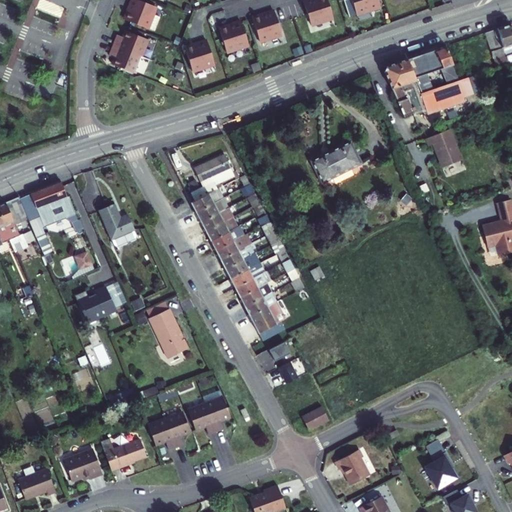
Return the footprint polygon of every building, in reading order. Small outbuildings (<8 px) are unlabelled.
[(139,0),(132,0),(125,19),(147,28),(156,7),(139,0)] [(312,0),(303,3),(311,26),(333,19),(326,0),(312,0)] [(351,0),(356,16),(380,8),(377,0),(351,0)] [(264,16),(252,20),(260,43),(282,36),(274,12),(264,16)] [(230,27),(219,30),(226,53),(248,46),(241,23),(230,27)] [(511,62),(511,29),(510,25),(498,29),(485,33),(497,68),(511,62)] [(123,41),(117,39),(114,46),(142,57),(148,40),(126,31),(124,38),(123,41)] [(185,49),(192,72),(214,65),(207,42),(198,45),(185,49)] [(306,54),(313,51),(311,44),(304,47),(306,54)] [(117,55),(116,59),(113,65),(135,73),(142,57),(114,46),(111,53),(117,55)] [(296,58),(304,55),(301,46),(292,49),(296,58)] [(441,47),(435,50),(442,67),(449,84),(458,81),(459,80),(445,46),(441,47)] [(442,67),(435,50),(407,59),(420,93),(428,91),(422,74),(442,67)] [(425,108),(420,93),(407,59),(392,64),(386,66),(384,72),(404,116),(425,108)] [(253,73),(261,70),(259,62),(251,65),(253,73)] [(184,74),(177,72),(175,78),(182,80),(184,74)] [(459,80),(458,81),(463,97),(480,91),(475,75),(459,80)] [(428,91),(420,93),(425,108),(427,114),(447,107),(448,109),(455,107),(455,105),(465,101),(463,97),(458,81),(449,84),(428,91)] [(449,129),(426,139),(429,146),(433,144),(442,168),(461,160),(449,129)] [(360,163),(350,141),(311,161),(322,182),(360,163)] [(220,184),(235,176),(232,172),(224,155),(194,169),(203,187),(191,193),(195,200),(209,193),(217,189),(215,186),(220,184)] [(250,184),(245,175),(240,178),(244,187),(245,187),(250,184)] [(192,191),(199,187),(195,180),(188,184),(192,191)] [(60,181),(30,193),(36,209),(66,197),(63,188),(60,181)] [(255,194),(250,184),(245,187),(241,189),(244,196),(245,195),(246,198),(247,197),(255,194)] [(420,195),(429,191),(426,184),(417,188),(420,195)] [(217,189),(209,193),(214,203),(223,198),(218,189),(217,189)] [(30,193),(19,197),(28,219),(29,221),(39,217),(36,209),(30,193)] [(196,212),(214,203),(209,193),(195,200),(191,203),(193,207),(196,212)] [(252,207),(253,207),(260,203),(255,194),(247,197),(252,207)] [(406,206),(412,199),(406,194),(400,201),(406,206)] [(19,197),(5,203),(13,222),(14,225),(28,219),(19,197)] [(66,197),(36,209),(39,217),(43,226),(66,218),(75,214),(68,197),(66,197)] [(223,198),(214,203),(219,212),(228,208),(223,198)] [(498,203),(502,221),(511,217),(511,202),(511,199),(498,203)] [(0,227),(13,222),(5,203),(0,205),(0,227)] [(201,222),(219,212),(214,203),(196,212),(198,217),(201,222)] [(260,203),(253,207),(258,216),(265,212),(260,203)] [(111,239),(133,230),(134,229),(127,215),(120,218),(114,204),(98,210),(111,239)] [(228,208),(219,212),(224,222),(233,217),(228,208)] [(206,231),(224,222),(219,212),(201,222),(203,226),(206,231)] [(78,220),(75,214),(66,218),(72,222),(76,232),(84,228),(80,219),(78,220)] [(266,214),(257,219),(261,226),(270,222),(266,214)] [(29,221),(36,237),(45,233),(42,227),(43,226),(39,217),(29,221)] [(233,217),(224,222),(229,231),(238,226),(233,217)] [(493,223),(482,226),(487,247),(496,245),(498,255),(511,251),(511,217),(502,221),(493,223)] [(14,225),(13,222),(0,227),(0,237),(2,243),(9,240),(19,236),(14,225)] [(210,240),(229,231),(224,222),(206,231),(208,236),(210,240)] [(261,226),(266,236),(274,231),(270,222),(261,226)] [(238,226),(229,231),(234,240),(245,235),(240,225),(238,226)] [(133,230),(111,239),(114,245),(136,235),(133,230)] [(215,250),(234,240),(229,231),(210,240),(213,246),(215,250)] [(274,231),(266,236),(271,245),(280,240),(275,231),(274,231)] [(45,233),(36,237),(45,257),(49,255),(54,252),(45,233)] [(23,234),(19,236),(9,240),(15,253),(28,247),(23,234)] [(234,240),(239,250),(249,244),(251,243),(246,234),(245,235),(234,240)] [(239,250),(234,240),(215,250),(218,255),(220,259),(239,250)] [(280,240),(271,245),(276,254),(277,254),(285,250),(280,240)] [(249,244),(239,250),(243,259),(252,254),(254,253),(249,244)] [(225,269),(243,259),(239,250),(220,259),(223,264),(225,269)] [(285,250),(277,254),(282,263),(289,259),(285,250)] [(87,251),(74,256),(79,270),(93,265),(87,251)] [(243,259),(248,269),(257,264),(252,254),(243,259)] [(53,261),(49,255),(45,257),(48,264),(53,261)] [(230,278),(248,269),(243,259),(225,269),(228,274),(230,278)] [(289,259),(282,263),(287,272),(288,272),(294,268),(289,259)] [(257,264),(248,269),(253,278),(262,273),(264,272),(259,263),(257,264)] [(315,280),(324,275),(319,266),(310,271),(315,280)] [(294,268),(288,272),(293,282),(299,278),(294,268)] [(235,288),(253,278),(248,269),(230,278),(232,283),(235,288)] [(264,272),(262,273),(267,283),(271,281),(266,271),(264,272)] [(258,287),(267,283),(262,273),(253,278),(258,287)] [(240,297),(258,287),(253,278),(235,288),(237,293),(240,297)] [(293,282),(290,282),(296,292),(304,287),(299,278),(293,282)] [(106,286),(115,308),(127,302),(118,281),(106,286)] [(258,287),(263,297),(272,292),(267,283),(258,287)] [(33,295),(29,286),(16,292),(20,300),(33,295)] [(108,311),(115,308),(106,286),(98,290),(99,292),(94,294),(88,296),(86,290),(75,295),(86,320),(97,315),(98,317),(109,313),(108,311)] [(263,297),(258,287),(240,297),(242,302),(245,306),(263,297)] [(309,296),(304,288),(298,292),(302,300),(309,296)] [(263,297),(268,306),(277,302),(272,292),(263,297)] [(268,306),(263,297),(245,306),(247,311),(250,316),(268,306)] [(145,307),(141,298),(131,302),(135,311),(145,307)] [(146,310),(150,318),(169,308),(165,301),(146,310)] [(277,302),(268,306),(277,324),(281,322),(286,319),(277,302)] [(258,333),(277,324),(268,306),(250,316),(254,324),(258,333)] [(150,318),(149,318),(168,358),(188,348),(170,308),(169,308),(150,318)] [(143,312),(135,316),(139,325),(147,321),(143,312)] [(285,329),(281,322),(277,324),(258,333),(262,341),(285,329)] [(269,349),(274,360),(290,352),(284,341),(269,349)] [(81,366),(88,363),(85,356),(78,359),(81,366)] [(298,358),(290,361),(296,375),(304,371),(298,358)] [(289,361),(279,366),(288,382),(297,377),(289,361)] [(32,372),(27,375),(32,387),(37,384),(32,372)] [(206,377),(198,380),(200,386),(209,383),(206,377)] [(192,382),(178,388),(180,393),(194,387),(192,382)] [(156,386),(138,393),(140,399),(158,393),(156,386)] [(132,388),(109,398),(113,409),(136,398),(132,388)] [(176,388),(157,395),(160,402),(178,395),(176,388)] [(220,420),(230,417),(223,397),(205,403),(216,431),(223,428),(220,420)] [(153,407),(150,400),(141,403),(144,410),(153,407)] [(208,434),(216,431),(205,403),(187,410),(195,430),(205,426),(208,434)] [(321,406),(301,416),(308,430),(328,420),(321,406)] [(244,419),(249,416),(245,408),(240,410),(244,419)] [(180,435),(190,432),(183,412),(165,418),(176,446),(183,443),(180,435)] [(168,449),(176,446),(165,418),(148,425),(155,445),(165,441),(168,449)] [(396,430),(388,434),(391,439),(399,435),(396,430)] [(56,445),(59,438),(52,435),(49,442),(56,445)] [(129,464),(128,463),(146,456),(140,439),(112,449),(108,440),(101,443),(111,470),(129,464)] [(438,440),(426,447),(433,459),(445,452),(438,440)] [(89,479),(102,474),(93,448),(63,459),(72,481),(82,478),(88,475),(89,478),(89,479)] [(351,484),(369,475),(360,457),(362,456),(359,449),(335,461),(339,469),(342,467),(344,472),(351,484)] [(444,455),(449,463),(451,462),(445,452),(433,459),(434,461),(444,455)] [(452,469),(449,463),(444,455),(434,461),(425,467),(438,489),(457,478),(452,469)] [(391,466),(392,475),(401,474),(400,466),(391,466)] [(25,476),(34,472),(32,467),(23,470),(25,476)] [(48,494),(55,491),(47,468),(17,479),(25,499),(47,491),(48,494)] [(407,484),(402,479),(398,483),(400,485),(403,487),(407,484)] [(273,511),(285,507),(277,485),(263,490),(264,493),(249,498),(254,511),(273,511)] [(447,505),(450,503),(461,497),(457,489),(442,497),(447,505)] [(454,511),(476,511),(477,511),(468,494),(461,497),(450,503),(454,511)] [(389,511),(381,496),(359,507),(361,511),(389,511)]
